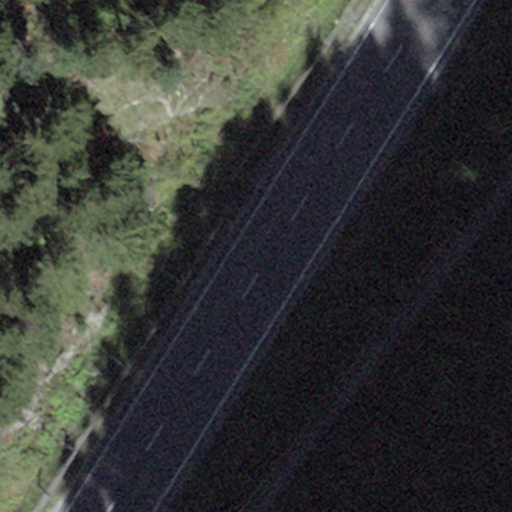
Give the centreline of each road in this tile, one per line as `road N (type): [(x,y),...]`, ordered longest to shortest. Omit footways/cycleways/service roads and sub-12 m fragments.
road 1 (primary): [(431,0),(112,511)]
road 2 (track): [(263,511),(511,185)]
